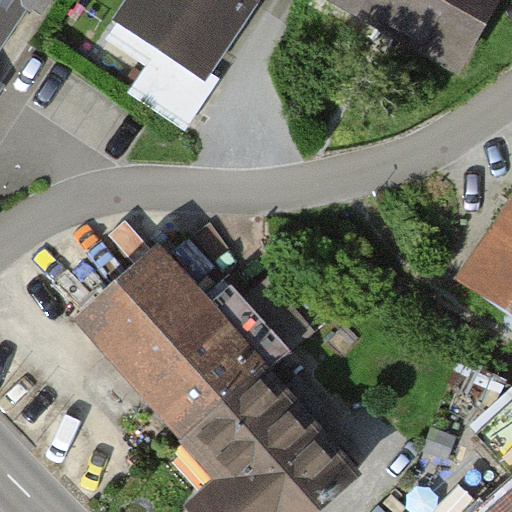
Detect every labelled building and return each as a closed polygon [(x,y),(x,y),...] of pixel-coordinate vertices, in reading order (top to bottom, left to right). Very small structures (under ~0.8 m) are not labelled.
[(0,0),(0,38),(24,2),(33,8),(38,0),(0,0)] [(138,0),(125,20),(166,47),(135,94),(186,128),(216,82),(205,75),(254,0),(138,0)] [(340,0),(459,69),(499,0),(340,0)] [(511,318),(511,207),(460,282),(511,318)] [(207,312),(155,257),(87,320),(226,480),(195,509),(198,511),(311,511),(352,476),(262,377),(313,336),(272,292),(250,310),(231,288),(207,312)] [(511,511),(511,427),(492,445),(511,467),(511,506),(505,511),(511,511)]
